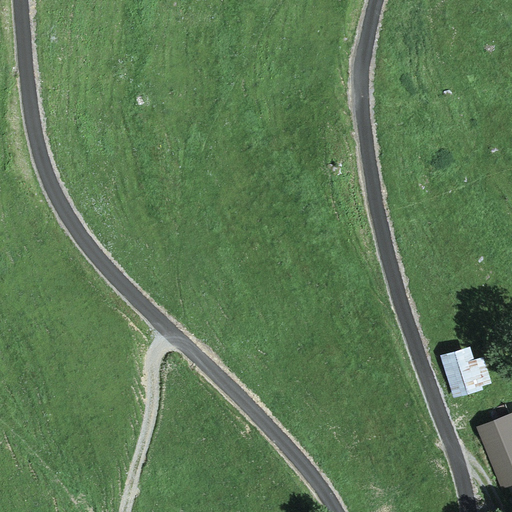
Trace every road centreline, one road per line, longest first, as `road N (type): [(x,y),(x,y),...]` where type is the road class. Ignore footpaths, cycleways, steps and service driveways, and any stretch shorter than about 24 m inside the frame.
road 1 (track): [(24,0),(37,146),(57,199),(169,335),(336,511)]
road 2 (track): [(468,511),(458,459),(376,231),(359,131),(359,59),(371,0)]
road 3 (track): [(169,335),(152,350),(152,395),(126,511)]
